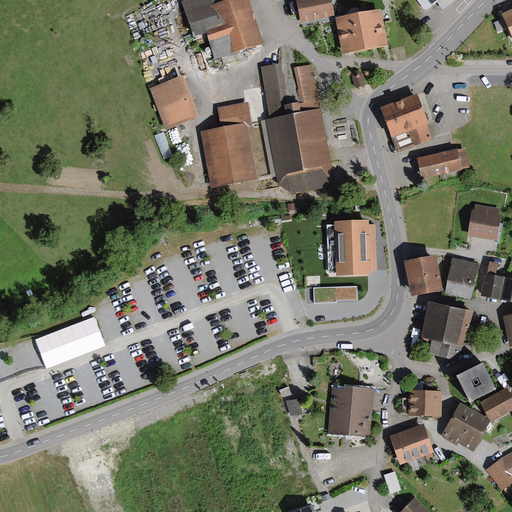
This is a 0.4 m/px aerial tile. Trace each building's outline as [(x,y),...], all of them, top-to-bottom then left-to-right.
[(223,57),(262,44),(247,0),(245,0),(242,1),(241,0),(199,0),(188,4),(199,38),(215,33),(223,57)] [(297,0),(302,23),(333,17),(329,0),(297,0)] [(381,14),(337,21),(342,55),(387,48),(381,14)] [(274,123),(293,119),(283,67),(263,70),(274,123)] [(311,69),(299,71),(309,115),(321,113),(311,69)] [(356,89),(366,86),(366,85),(363,73),(359,71),(354,73),(352,77),(356,88),(356,89)] [(170,129),(200,118),(185,80),(156,91),(170,129)] [(418,99),(383,111),(398,151),(432,139),(418,99)] [(218,109),(222,130),(246,125),(249,128),(252,128),(249,103),(218,109)] [(334,179),(321,114),(269,124),(282,189),(334,179)] [(222,130),(201,133),(212,191),(258,182),(249,128),(246,125),(222,130)] [(456,153),(420,161),(424,178),(460,170),(456,153)] [(503,212),(480,208),(474,235),(497,240),(503,212)] [(375,224),(330,226),(333,272),(377,269),(375,224)] [(418,295),(445,291),(440,258),(412,262),(418,295)] [(479,266),(454,261),(449,292),(473,297),(479,266)] [(484,298),(506,302),(510,281),(488,277),(484,298)] [(357,288),(314,289),(315,304),(336,304),(337,302),(358,301),(357,288)] [(475,313),(436,305),(429,337),(439,339),(461,344),(468,345),(475,313)] [(461,344),(439,339),(435,355),(458,360),(461,344)] [(270,382),(288,376),(281,356),(263,363),(270,382)] [(459,380),(470,404),(494,392),(483,369),(459,380)] [(288,376),(270,382),(278,402),(296,395),(288,376)] [(331,436),(366,439),(370,393),(336,390),(331,436)] [(413,391),(412,415),(441,416),(442,392),(413,391)] [(481,405),(491,423),(511,412),(511,404),(505,392),(481,405)] [(443,437),(471,453),(489,422),(461,406),(443,437)] [(424,429),(393,440),(401,464),(432,453),(424,429)] [(511,470),(505,460),(491,470),(505,489),(511,483),(511,470)] [(386,473),(390,492),(402,490),(397,471),(386,473)] [(406,511),(424,511),(416,503),(406,511)]
